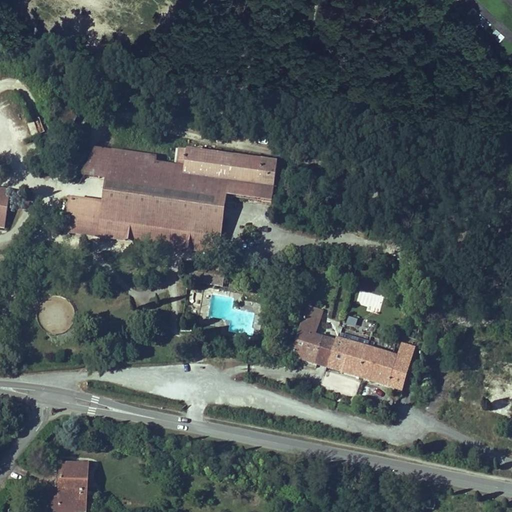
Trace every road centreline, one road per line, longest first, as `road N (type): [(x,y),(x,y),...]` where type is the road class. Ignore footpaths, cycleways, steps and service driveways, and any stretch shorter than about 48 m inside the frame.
road 1 (tertiary): [(511,490),(147,417)]
road 2 (residential): [(247,231),(390,253),(418,275),(448,321),(511,322)]
road 3 (unknown): [(166,110),(224,117),(193,89),(194,78),(223,78),(248,92),(244,106),(336,125)]
road 4 (unknown): [(154,112),(218,65),(242,56),(263,66),(276,49),(302,50),(335,0)]
road 5 (unknown): [(342,121),(370,160),(386,162),(444,117),(494,143),(511,143)]
road 6 (unknown): [(393,0),(456,46),(508,100)]
road 7 (unknown): [(423,129),(358,57),(307,45)]
